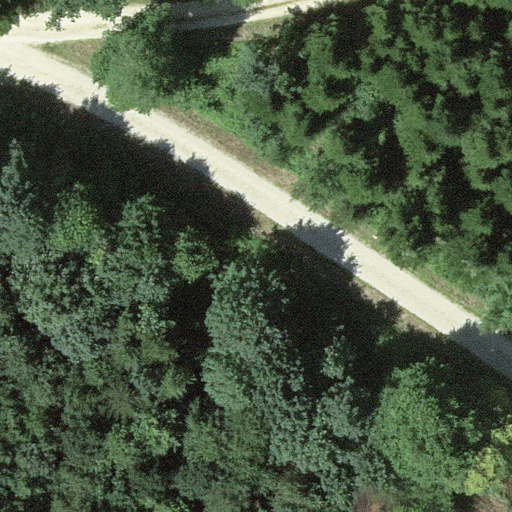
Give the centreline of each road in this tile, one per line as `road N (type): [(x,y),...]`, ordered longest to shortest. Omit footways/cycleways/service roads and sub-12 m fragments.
road 1 (track): [(0,48),(511,372)]
road 2 (track): [(0,31),(296,0)]
